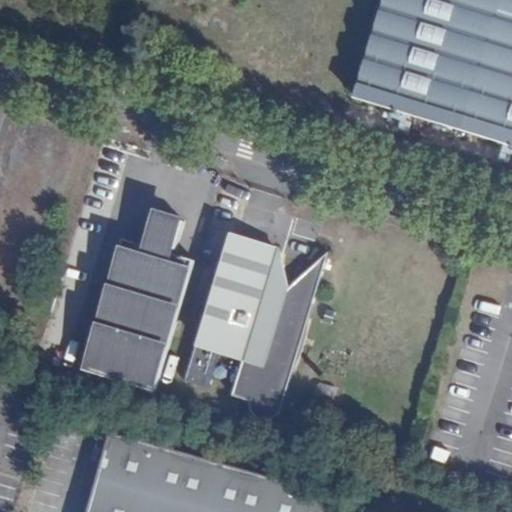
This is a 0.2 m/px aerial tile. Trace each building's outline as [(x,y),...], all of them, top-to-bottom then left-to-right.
[(511,0),(384,0),(355,101),(511,147),(511,0)] [(103,382),(153,398),(192,269),(165,262),(168,255),(176,256),(184,228),(153,219),(144,247),(149,249),(148,255),(142,253),(103,382)] [(258,418),(261,418),(305,275),(281,294),(277,307),(260,303),(278,252),(233,239),(202,343),(244,355),(231,393),(249,400),(249,406),(253,413),(258,418)] [(82,375),(103,382),(142,253),(122,247),(82,375)] [(305,275),(261,418),(265,419),(272,416),(281,409),(294,368),(289,367),(305,316),(309,316),(326,258),(305,275)] [(289,367),(294,368),(309,316),(305,316),(289,367)] [(334,511),(340,492),(113,428),(88,511),(334,511)]
